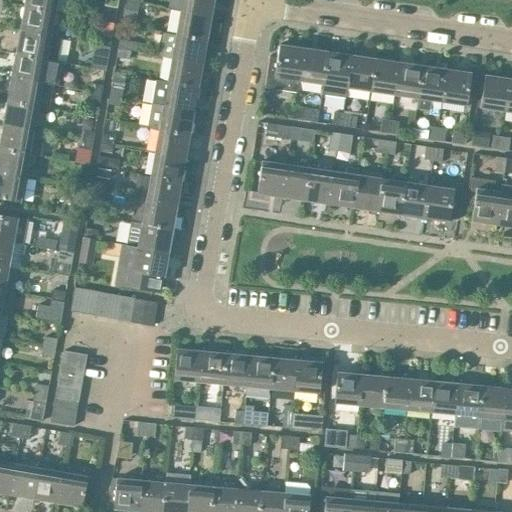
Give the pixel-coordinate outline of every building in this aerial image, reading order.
[(25,0),(25,7),(56,13),(58,0),(25,0)] [(117,0),(104,0),(104,6),(116,9),(117,0)] [(167,0),(166,9),(181,11),(212,17),(215,0),(167,0)] [(143,5),(127,1),(126,10),(142,13),(143,5)] [(25,7),(20,30),(59,38),(61,25),(54,24),(56,13),(25,7)] [(208,41),(212,17),(181,11),(176,35),(165,33),(208,41)] [(16,54),(47,60),(58,62),(62,38),(59,38),(20,30),(16,54)] [(165,33),(161,56),(203,65),(208,41),(165,33)] [(97,45),(109,47),(111,38),(98,36),(97,45)] [(119,39),(117,48),(130,51),(130,50),(143,52),(144,43),(119,39)] [(94,45),(92,54),(108,57),(109,47),(94,45)] [(270,61),(266,88),(299,93),(301,82),(300,82),(305,49),(281,45),(278,62),(270,61)] [(130,51),(117,48),(116,57),(129,60),(130,51)] [(300,82),(323,85),(328,52),(305,49),(300,82)] [(323,85),(347,89),(352,56),(328,52),(323,85)] [(12,73),(11,78),(43,84),(60,87),(65,63),(58,62),(47,60),(16,54),(12,73)] [(168,83),(199,89),(203,65),(161,56),(160,57),(172,59),(168,83)] [(347,89),(371,92),(377,59),(352,56),(347,89)] [(371,92),(395,96),(400,63),(377,59),(371,92)] [(395,96),(419,99),(424,66),(400,63),(395,96)] [(419,99),(418,110),(431,112),(433,101),(442,103),(447,73),(447,70),(424,66),(419,99)] [(447,70),(442,103),(468,106),(473,73),(447,70)] [(506,112),(511,79),(486,75),(481,108),(506,112)] [(11,78),(7,101),(38,107),(39,103),(51,105),(54,89),(42,87),(43,84),(11,78)] [(90,82),(88,92),(101,95),(103,85),(90,82)] [(168,83),(163,105),(163,106),(195,112),(199,89),(168,83)] [(110,86),(109,96),(122,98),(130,99),(131,95),(123,94),(124,89),(110,86)] [(99,103),(101,95),(88,92),(87,101),(99,103)] [(122,98),(109,96),(107,105),(120,107),(122,98)] [(7,101),(3,125),(34,131),(38,107),(7,101)] [(190,136),(195,112),(163,106),(163,105),(150,103),(146,128),(159,130),(190,136)] [(294,120),(296,106),(286,105),(284,118),(294,120)] [(304,107),(296,106),(294,120),(302,121),(304,107)] [(341,127),(343,113),(333,112),(331,125),(341,127)] [(351,114),(343,113),(341,127),(349,128),(351,114)] [(389,134),(392,121),(380,119),(379,132),(389,134)] [(399,121),(392,121),(389,134),(397,135),(399,121)] [(291,140),(293,127),(267,123),(265,136),(291,140)] [(3,125),(0,138),(0,148),(37,156),(39,145),(31,143),(34,131),(3,125)] [(436,141),(438,127),(428,126),(426,139),(436,141)] [(301,128),(293,127),(291,140),(299,141),(301,128)] [(446,128),(438,127),(436,141),(444,142),(446,128)] [(81,130),(79,139),(92,142),(94,132),(81,130)] [(159,130),(155,153),(186,159),(190,136),(159,130)] [(337,151),(339,134),(330,132),(327,150),(337,151)] [(102,134),(100,143),(113,145),(115,136),(102,134)] [(339,134),(337,151),(349,153),(352,136),(339,134)] [(500,150),(502,136),(491,135),(489,148),(500,150)] [(510,137),(502,136),(500,150),(508,151),(510,137)] [(91,150),(92,142),(79,139),(77,148),(91,150)] [(386,154),(388,141),(378,139),(376,153),(386,154)] [(396,142),(388,141),(386,154),(394,155),(396,142)] [(113,145),(100,143),(99,152),(111,154),(113,145)] [(433,161),(435,148),(425,146),(423,160),(433,161)] [(0,148),(0,173),(25,178),(27,167),(34,168),(37,156),(0,148)] [(443,149),(435,148),(433,161),(441,162),(443,149)] [(155,153),(150,177),(182,183),(186,159),(155,153)] [(505,173),(507,159),(495,157),(494,172),(505,173)] [(282,198),(287,164),(262,160),(257,194),(282,198)] [(282,198),(306,201),(311,168),(287,164),(282,198)] [(306,201),(329,205),(334,171),(311,168),(306,201)] [(329,205),(353,209),(359,175),(334,171),(329,205)] [(0,198),(20,203),(25,178),(0,173),(0,198)] [(353,209),(377,212),(383,179),(359,175),(353,209)] [(70,187),(84,190),(86,179),(72,177),(70,187)] [(150,177),(146,200),(178,206),(182,183),(150,177)] [(377,212),(401,216),(406,182),(383,179),(377,212)] [(93,181),(92,190),(104,193),(106,184),(93,181)] [(401,216),(424,220),(429,186),(406,182),(401,216)] [(429,186),(424,220),(449,223),(454,189),(429,186)] [(497,225),(511,227),(511,188),(502,187),(502,192),(497,225)] [(468,188),(467,203),(474,204),(472,222),(497,225),(502,192),(494,191),(477,189),(468,188)] [(104,193),(92,190),(89,206),(102,208),(104,193)] [(146,200),(142,224),(173,230),(178,206),(146,200)] [(0,215),(0,240),(13,243),(22,245),(26,220),(0,215)] [(130,222),(125,246),(126,246),(169,254),(173,230),(142,224),(130,222)] [(57,250),(72,252),(77,227),(61,225),(57,250)] [(85,228),(83,238),(95,240),(97,230),(85,228)] [(95,240),(83,238),(81,252),(93,254),(95,240)] [(0,240),(0,265),(8,267),(13,243),(0,240)] [(119,269),(116,286),(154,293),(156,277),(164,278),(169,254),(126,246),(122,269),(119,269)] [(0,265),(0,289),(4,290),(8,267),(0,265)] [(70,311),(82,314),(86,290),(74,287),(70,311)] [(53,290),(51,299),(63,301),(65,292),(53,290)] [(82,314),(93,316),(98,292),(86,290),(82,314)] [(93,316),(105,318),(110,294),(98,292),(93,316)] [(105,318),(117,320),(122,296),(110,294),(105,318)] [(117,320),(129,322),(134,298),(122,296),(117,320)] [(129,322),(141,325),(146,301),(134,298),(129,322)] [(63,301),(51,299),(49,308),(38,305),(36,318),(60,322),(63,301)] [(146,301),(141,325),(153,327),(158,303),(146,301)] [(42,346),(55,349),(56,339),(44,337),(42,346)] [(53,356),(55,349),(42,346),(41,354),(53,356)] [(173,381),(198,383),(201,352),(175,349),(173,381)] [(63,351),(60,363),(84,368),(86,355),(63,351)] [(198,383),(222,385),(225,354),(201,352),(198,383)] [(222,385),(246,388),(249,356),(225,354),(222,385)] [(246,388),(269,390),(272,358),(249,356),(246,388)] [(269,390),(293,392),(296,360),(272,358),(269,390)] [(296,360),(293,392),(319,394),(321,362),(296,360)] [(81,379),(84,368),(60,363),(58,374),(81,379)] [(334,405),(359,407),(362,375),(337,372),(334,405)] [(58,374),(56,386),(79,391),(81,379),(58,374)] [(359,407),(383,409),(386,377),(362,375),(359,407)] [(383,409),(407,412),(410,379),(386,377),(383,409)] [(407,412),(431,414),(434,381),(410,379),(407,412)] [(431,414),(454,416),(458,384),(434,381),(431,414)] [(35,384),(34,393),(46,396),(48,386),(35,384)] [(454,416),(453,427),(477,429),(478,418),(481,386),(458,384),(454,416)] [(56,386),(53,398),(77,403),(79,391),(56,386)] [(478,418),(502,421),(505,388),(481,386),(478,418)] [(502,421),(511,421),(511,388),(505,388),(502,421)] [(45,404),(46,396),(34,393),(32,402),(45,404)] [(53,398),(51,410),(74,415),(77,403),(53,398)] [(194,420),(196,407),(171,404),(170,417),(194,420)] [(253,406),(245,405),(243,424),(252,425),(253,406)] [(194,420),(195,420),(204,420),(205,407),(196,407),(194,420)] [(74,415),(51,410),(49,422),(72,427),(74,415)] [(243,424),(244,412),(234,411),(233,423),(243,424)] [(279,413),(278,427),(281,427),(290,428),(291,415),(291,414),(279,413)] [(301,416),(291,415),(290,428),(300,429),(301,416)] [(136,435),(144,436),(145,423),(137,422),(136,435)] [(13,423),(11,436),(19,438),(22,425),(13,423)] [(145,423),(144,436),(154,437),(155,424),(145,423)] [(22,425),(19,438),(28,439),(30,427),(26,426),(22,425)] [(192,441),(194,427),(184,426),(183,440),(192,441)] [(202,428),(194,427),(192,441),(201,441),(202,428)] [(325,429),(323,446),(345,448),(346,431),(325,429)] [(240,445),(242,432),(232,431),(231,444),(240,445)] [(67,446),(69,434),(60,432),(58,444),(67,446)] [(250,432),(242,432),(240,445),(249,446),(250,432)] [(355,448),(356,435),(346,434),(345,447),(355,448)] [(288,449),(289,436),(280,435),(279,449),(288,449)] [(365,436),(356,435),(355,448),(363,449),(365,436)] [(299,437),(289,436),(288,449),(298,450),(299,437)] [(403,452),(404,439),(393,438),(392,451),(403,452)] [(413,440),(404,439),(403,452),(412,453),(413,440)] [(450,457),(452,443),(441,442),(440,456),(450,457)] [(468,445),(452,443),(450,457),(467,458),(468,445)] [(498,461),(499,448),(490,447),(489,460),(498,461)] [(499,448),(498,461),(510,462),(511,449),(499,448)] [(353,469),(354,456),(344,455),(343,468),(353,469)] [(354,456),(353,469),(362,470),(369,471),(370,457),(363,457),(354,456)] [(401,474),(402,460),(385,459),(384,473),(401,474)] [(401,474),(410,475),(411,461),(402,460),(401,474)] [(0,494),(8,496),(14,464),(0,461),(0,494)] [(8,496),(32,500),(37,468),(14,464),(8,496)] [(448,478),(450,465),(440,464),(439,478),(448,478)] [(458,466),(450,465),(448,478),(457,479),(458,466)] [(32,500),(55,504),(61,472),(37,468),(32,500)] [(496,483),(497,469),(488,469),(487,482),(496,483)] [(507,470),(497,469),(496,483),(506,484),(507,470)] [(86,476),(61,472),(55,504),(80,508),(83,493),(90,494),(93,478),(85,477),(86,476)] [(165,473),(165,482),(161,511),(185,511),(188,484),(189,484),(190,475),(165,473)] [(115,478),(112,510),(135,511),(137,511),(140,480),(115,478)] [(137,511),(161,511),(165,482),(140,480),(137,511)] [(283,493),(281,511),(307,511),(309,495),(310,488),(306,484),(285,482),(284,493),(283,493)] [(185,511),(209,511),(212,487),(189,484),(188,484),(185,511)] [(319,500),(317,511),(348,511),(350,500),(349,499),(350,487),(320,484),(319,500)] [(209,511),(233,511),(236,489),(212,487),(209,511)] [(233,511),(257,511),(260,491),(236,489),(233,511)] [(257,511),(281,511),(283,493),(260,491),(257,511)] [(397,511),(398,504),(399,493),(374,491),(373,502),(374,502),(373,511),(397,511)] [(373,502),(350,500),(348,511),(373,511),(374,502),(373,502)]
